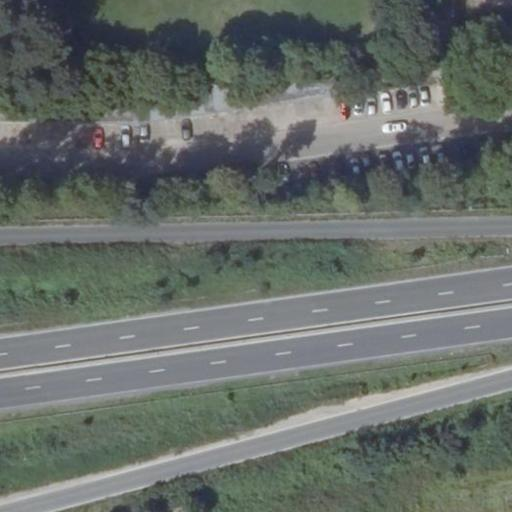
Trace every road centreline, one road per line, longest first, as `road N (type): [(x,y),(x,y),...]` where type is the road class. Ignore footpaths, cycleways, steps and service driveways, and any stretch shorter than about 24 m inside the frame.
road 1 (trunk): [(3,511),(511,378)]
road 2 (trunk): [(511,285),(0,356)]
road 3 (trunk): [(0,395),(511,324)]
road 4 (residential): [(0,171),(511,124)]
road 5 (trunk): [(511,227),(0,237)]
